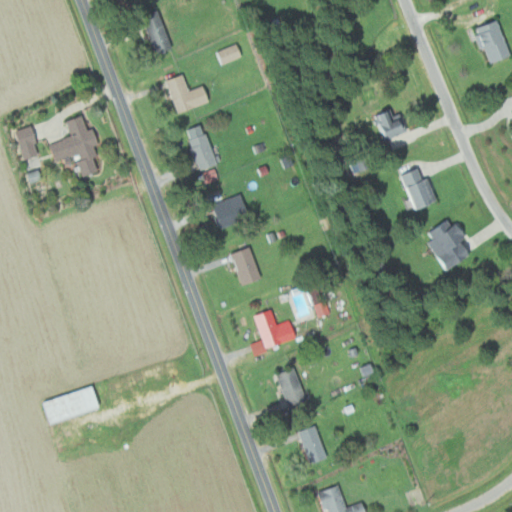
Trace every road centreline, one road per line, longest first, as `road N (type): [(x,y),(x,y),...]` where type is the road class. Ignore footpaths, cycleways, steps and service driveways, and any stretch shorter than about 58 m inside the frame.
road 1 (tertiary): [(273,511),(81,0)]
road 2 (residential): [(511,231),(483,184),(404,0)]
